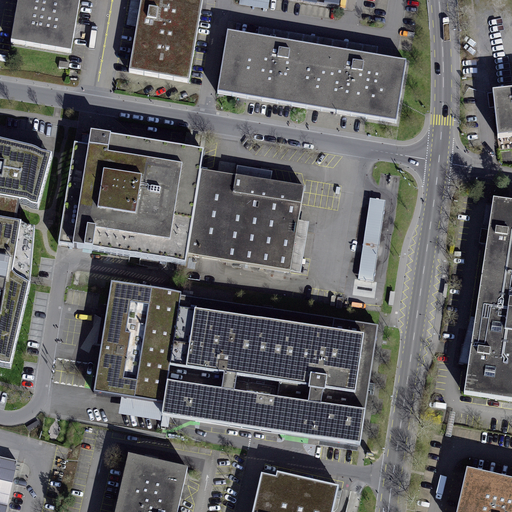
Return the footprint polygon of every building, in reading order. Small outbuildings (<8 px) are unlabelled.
[(79,46),(86,0),(21,0),(16,35),(79,46)] [(214,0),(145,0),(141,25),(135,62),(203,72),(214,0)] [(240,0),(240,4),(269,9),(270,0),(240,0)] [(297,37),(240,27),(230,86),(408,117),(419,58),(377,51),(297,37)] [(511,92),(502,94),(506,140),(511,139),(511,92)] [(0,129),(0,190),(43,198),(52,143),(0,129)] [(206,162),(96,147),(82,256),(94,258),(193,271),(194,262),(294,276),(305,194),(261,188),(204,180),(206,162)] [(369,196),(360,278),(375,280),(385,198),(369,196)] [(511,201),(494,200),(467,393),(511,398),(511,201)] [(44,218),(0,210),(0,360),(19,364),(32,328),(44,218)] [(195,294),(121,283),(116,320),(104,401),(295,428),(375,440),(390,336),(193,307),(195,294)] [(0,511),(12,511),(26,453),(0,446),(0,511)] [(145,449),(130,511),(193,511),(205,464),(145,449)] [(341,511),(349,481),(274,466),(263,511),(341,511)] [(511,511),(511,480),(470,471),(460,511),(511,511)]
